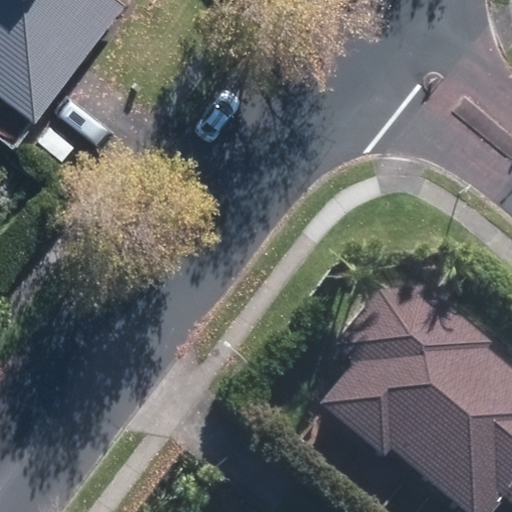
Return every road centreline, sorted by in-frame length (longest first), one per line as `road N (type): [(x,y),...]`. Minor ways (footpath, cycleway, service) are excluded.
road 1 (residential): [(0,477),(361,17)]
road 2 (residential): [(511,147),(361,17)]
